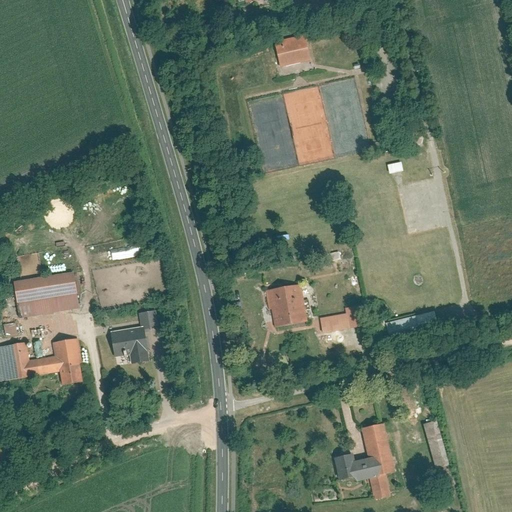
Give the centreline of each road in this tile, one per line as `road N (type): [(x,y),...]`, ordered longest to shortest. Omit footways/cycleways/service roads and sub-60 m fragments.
road 1 (track): [(0,496),(172,415),(511,337)]
road 2 (tertiary): [(219,511),(219,409),(198,265),(122,0)]
road 3 (residential): [(398,0),(436,174),(422,207)]
road 4 (track): [(422,207),(449,228),(474,346)]
road 5 (track): [(85,324),(111,443)]
